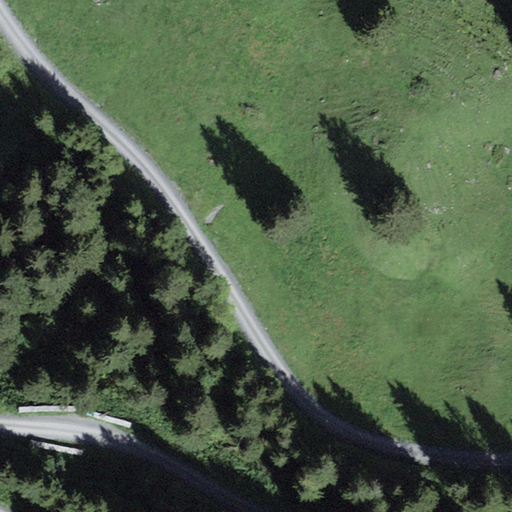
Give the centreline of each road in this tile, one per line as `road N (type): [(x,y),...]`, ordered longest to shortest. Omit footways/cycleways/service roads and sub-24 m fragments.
road 1 (track): [(511,472),(395,457),(332,437),(203,267),(159,189),(60,88),(0,10)]
road 2 (track): [(0,429),(86,437),(159,465),(234,511)]
